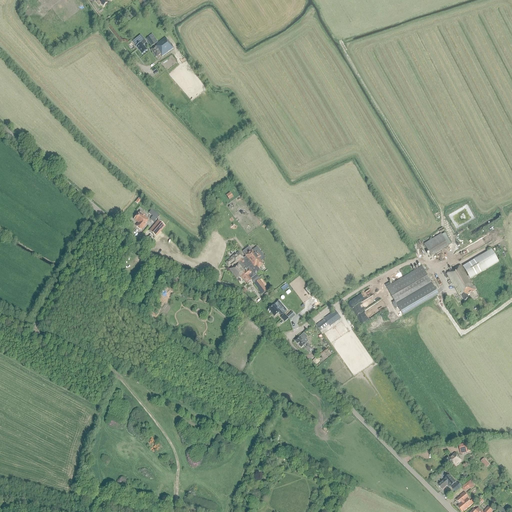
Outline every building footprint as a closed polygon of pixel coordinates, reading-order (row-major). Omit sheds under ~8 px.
[(140,36),(133,42),(136,46),(142,54),(147,50),(142,43),(145,41),(140,36)] [(156,44),(157,45),(150,50),(156,58),(160,54),(162,57),(173,48),(167,39),(166,40),(164,37),(156,44)] [(136,216),(136,217),(134,219),(137,222),(138,223),(136,226),(140,230),(145,224),(147,220),(143,217),(144,215),(139,212),(136,216)] [(155,237),(164,226),(158,221),(149,231),(155,237)] [(445,233),(441,235),(440,234),(423,245),(431,257),(448,246),(447,245),(451,243),(445,233)] [(462,267),(470,278),(498,261),(491,249),(462,267)] [(243,259),(239,252),(231,258),(231,259),(226,262),(228,265),(230,264),(231,267),(229,269),(236,279),(240,277),(242,280),(243,279),(246,284),(251,281),(261,294),(265,291),(255,276),(255,275),(259,272),(257,269),(262,265),(260,263),(258,260),(259,258),(260,257),(257,254),(256,253),(254,254),(252,251),(245,256),(245,257),(243,259)] [(460,296),(461,295),(465,301),(469,298),(467,295),(476,290),(474,286),(473,286),(460,265),(446,274),(460,296)] [(399,306),(405,315),(438,294),(421,267),(392,285),(390,283),(386,285),(396,301),(399,306)] [(356,314),(380,300),(377,293),(352,307),(356,314)] [(316,300),(305,309),(307,311),(318,303),(316,300)] [(280,315),(283,312),(283,313),(286,311),(279,303),(276,306),(277,306),(275,308),(272,306),(268,310),(274,317),(278,313),(280,315)] [(323,323),(318,327),(320,330),(329,324),(330,326),(341,318),(335,311),(322,321),(323,323)] [(301,348),(302,346),(303,346),(305,348),(304,348),(309,353),(312,349),(308,345),(306,343),(308,341),(304,337),(306,336),(303,333),(299,337),(294,341),(301,348)] [(453,464),(456,467),(462,462),(459,459),(460,459),(456,453),(449,458),(448,457),(444,460),(449,467),(453,464)] [(444,480),(438,484),(442,490),(447,486),(449,488),(450,487),(451,488),(457,483),(450,475),(444,479),(445,480),(444,480)] [(471,480),(463,486),(462,488),(462,489),(464,491),(465,491),(466,491),(470,488),(471,490),(476,486),(471,480)] [(455,485),(456,486),(452,489),(455,492),(461,487),(458,483),(455,485)] [(459,502),(459,503),(460,502),(461,503),(458,506),(462,511),(471,504),(473,502),(471,500),(469,501),(467,499),(469,497),(464,491),(461,494),(462,495),(456,499),(457,500),(456,501),(457,502),(458,502),(459,502)]
